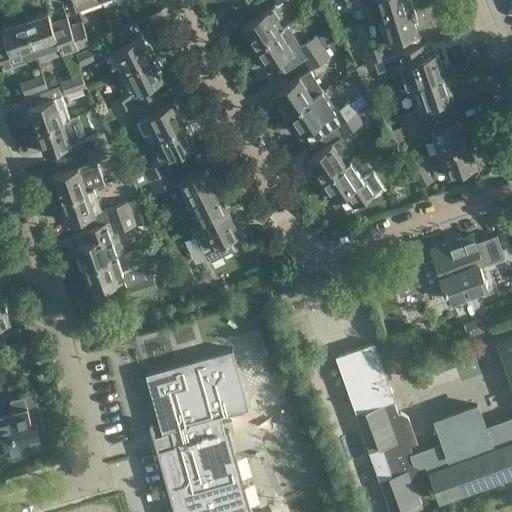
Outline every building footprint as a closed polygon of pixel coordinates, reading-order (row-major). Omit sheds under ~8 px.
[(382,17),(414,7),(411,0),(347,0),(348,4),(359,0),(365,0),(372,21),(382,18),(382,17)] [(122,6),(107,14),(120,41),(136,34),(122,6)] [(414,7),(382,17),(389,41),(418,32),(414,21),(418,19),(414,7)] [(252,47),(280,28),(275,21),(281,18),(275,9),(270,12),(267,8),(242,24),(248,34),(245,36),(252,47)] [(26,18),(37,51),(60,43),(57,36),(61,35),(67,51),(79,47),(71,25),(68,17),(56,21),(57,22),(53,23),(49,11),(26,18)] [(37,51),(26,18),(2,26),(6,38),(0,39),(0,57),(1,61),(3,67),(25,60),(24,55),(37,51)] [(83,21),(71,25),(79,47),(91,43),(83,21)] [(303,57),(321,45),(315,35),(298,46),(285,26),(280,29),(280,28),(252,47),(259,57),(262,55),(269,66),(297,47),(303,57)] [(329,29),(319,36),(324,44),(335,37),(329,29)] [(126,68),(156,54),(151,43),(147,44),(142,33),(115,47),(126,68)] [(366,61),(389,54),(385,42),(362,49),(366,61)] [(310,68),(328,56),(321,45),(303,57),(310,68)] [(417,82),(449,72),(445,60),(442,61),(438,50),(409,59),(417,82)] [(156,54),(126,68),(137,91),(133,92),(138,103),(160,93),(155,82),(164,77),(158,67),(162,65),(156,54)] [(322,90),(308,69),(275,91),(281,101),(278,103),(285,113),(313,94),(313,95),(322,90)] [(449,72),(417,82),(425,106),(453,96),(450,85),(453,84),(449,72)] [(62,81),(62,83),(65,90),(66,93),(87,86),(83,73),(62,81)] [(25,94),(48,86),(44,74),(21,82),(25,94)] [(37,128),(70,117),(62,94),(66,93),(65,90),(62,83),(28,95),(32,104),(29,105),(37,128)] [(117,114),(138,103),(133,92),(111,103),(117,114)] [(327,116),(313,95),(313,94),(285,113),(292,124),(295,122),(301,132),(327,116)] [(158,134),(189,120),(183,108),(180,110),(174,99),(148,112),(158,134)] [(336,123),(356,110),(350,100),(330,113),(336,123)] [(116,114),(111,106),(102,111),(106,119),(116,114)] [(307,157),(319,176),(320,177),(345,160),(345,161),(355,155),(342,135),(363,121),(356,110),(336,123),(337,124),(319,135),(325,145),(307,157)] [(70,117),(37,128),(45,152),(78,140),(70,117)] [(426,117),(402,125),(406,137),(430,129),(426,117)] [(440,150),(472,140),(468,128),(465,129),(461,118),(433,127),(440,150)] [(158,134),(149,138),(160,161),(165,158),(166,158),(169,157),(196,143),(191,133),(194,131),(189,120),(158,134)] [(85,150),(108,142),(104,131),(82,139),(85,150)] [(433,179),(427,170),(445,164),(448,174),(477,165),(473,153),(476,152),(472,140),(440,150),(441,151),(423,157),(410,165),(422,186),(433,179)] [(108,142),(85,150),(90,162),(112,155),(108,142)] [(149,179),(171,169),(165,158),(130,176),(135,186),(149,179)] [(345,160),(320,177),(334,198),(348,189),(357,203),(377,189),(375,186),(389,177),(382,166),(359,182),(345,161),(345,160)] [(60,197),(93,186),(86,163),(53,175),(60,197)] [(191,200),(218,187),(216,184),(220,183),(215,173),(212,175),(207,165),(180,178),(191,200)] [(171,169),(149,179),(155,191),(177,180),(171,169)] [(93,186),(60,197),(69,221),(101,210),(93,186)] [(201,222),(228,209),(227,206),(230,204),(226,195),(222,196),(218,187),(191,200),(201,222)] [(109,219),(132,212),(128,201),(105,208),(109,219)] [(137,224),(149,220),(144,208),(133,212),(137,224)] [(228,209),(201,222),(193,226),(209,259),(233,247),(229,238),(240,232),(238,227),(241,226),(236,216),(233,218),(228,209)] [(84,267),(117,256),(109,233),(136,224),(132,212),(109,219),(109,220),(84,229),(88,240),(76,244),(84,267)] [(481,265),(505,256),(497,234),(392,272),(400,295),(443,279),(450,298),(488,284),(481,265)] [(117,256),(84,267),(92,291),(125,279),(130,295),(157,286),(153,274),(142,278),(137,266),(122,271),(117,256)] [(176,281),(181,292),(194,286),(189,275),(192,274),(187,262),(173,269),(178,280),(176,281)] [(2,296),(0,296),(0,341),(5,340),(0,326),(0,322),(10,319),(2,296)] [(370,450),(393,511),(403,511),(424,505),(418,487),(435,481),(441,499),(511,472),(511,333),(506,336),(504,330),(487,336),(511,404),(511,417),(485,427),(476,403),(436,417),(444,441),(412,453),(401,423),(409,420),(407,415),(400,411),(399,412),(394,399),(395,399),(375,340),(337,354),(362,423),(361,424),(370,450)] [(391,342),(397,356),(397,357),(410,352),(405,337),(391,342)] [(174,435),(176,443),(159,448),(159,447),(157,448),(175,511),(251,511),(228,428),(223,430),(219,414),(249,406),(232,348),(146,372),(159,419),(162,431),(172,428),(174,435)] [(44,443),(41,430),(46,429),(43,418),(35,392),(11,399),(14,410),(0,413),(0,436),(2,442),(6,440),(10,455),(27,451),(27,448),(44,443)] [(290,409),(280,412),(285,426),(295,423),(290,409)] [(244,474),(253,472),(249,453),(240,455),(244,474)] [(259,511),(257,501),(261,500),(257,481),(248,483),(253,511),(259,511)]
